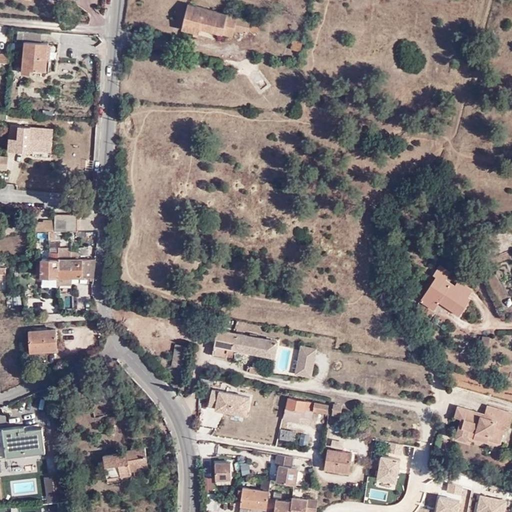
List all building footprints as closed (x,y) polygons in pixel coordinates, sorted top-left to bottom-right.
[(246,33),(249,20),(188,4),(182,29),(193,32),(193,35),(198,36),(200,28),(232,37),(233,30),(246,33)] [(262,24),(249,20),(246,33),(255,38),(262,24)] [(43,32),(18,30),(17,42),(24,42),(41,44),(43,32)] [(300,50),(302,39),(292,37),(289,47),(300,50)] [(41,44),(24,42),(21,72),(31,73),(31,71),(46,72),(48,60),(51,60),(52,45),(41,44)] [(10,54),(0,53),(0,63),(9,63),(10,54)] [(224,60),(211,57),(210,64),(222,67),(224,60)] [(224,60),(222,67),(235,69),(239,70),(241,61),(224,58),(224,60)] [(8,149),(28,150),(28,148),(50,149),(52,126),(18,124),(17,137),(9,137),(8,149)] [(49,156),(50,149),(28,148),(28,150),(27,154),(49,156)] [(0,167),(9,167),(9,153),(0,153),(0,167)] [(38,231),(50,231),(57,231),(61,231),(78,231),(78,215),(56,214),(56,221),(47,220),(47,223),(38,223),(38,231)] [(61,248),(61,239),(57,239),(50,239),(51,250),(59,251),(59,248),(61,248)] [(88,247),(79,247),(79,255),(88,255),(88,247)] [(59,251),(59,258),(58,276),(72,277),(94,278),(96,259),(71,258),(71,248),(61,248),(59,248),(59,251)] [(58,276),(59,258),(43,258),(42,269),(42,276),(58,276)] [(448,305),(445,308),(462,320),(473,304),(470,302),(474,295),(460,285),(456,290),(447,283),(452,276),(440,268),(435,277),(438,280),(426,298),(439,307),(441,305),(443,302),(448,305)] [(42,286),(42,276),(42,269),(35,269),(34,286),(42,286)] [(72,285),(72,277),(58,276),(58,285),(72,285)] [(13,303),(22,303),(21,293),(12,294),(13,303)] [(436,313),(439,307),(426,298),(422,303),(436,313)] [(233,350),(273,357),(276,340),(212,328),(210,337),(216,338),(212,354),(232,358),(233,350)] [(45,348),(45,350),(57,350),(56,330),(30,331),(31,349),(45,348)] [(186,345),(175,344),(173,364),(183,366),(186,345)] [(316,349),(301,346),(295,373),(311,376),(316,349)] [(465,375),(462,386),(506,399),(510,386),(495,382),(494,383),(465,375)] [(213,405),(250,412),(253,398),(216,390),(213,405)] [(290,398),(288,407),(305,411),(306,409),(312,410),(313,402),(290,398)] [(316,402),(314,411),(328,413),(329,405),(316,402)] [(332,413),(340,414),(341,406),(333,405),(332,413)] [(474,439),(488,443),(490,435),(503,439),(506,425),(510,426),(511,419),(511,413),(486,406),(484,414),(483,417),(474,414),(475,411),(457,407),(455,417),(461,419),(456,438),(467,441),(467,437),(468,434),(475,435),(474,439)] [(311,420),(313,410),(312,410),(306,409),(305,411),(288,407),(286,407),(284,418),(301,421),(302,418),(311,420)] [(11,431),(2,432),(2,437),(0,437),(0,452),(4,452),(43,448),(41,428),(19,430),(19,426),(11,427),(11,431)] [(279,427),(279,438),(295,439),(296,428),(279,427)] [(301,432),(299,443),(307,445),(310,433),(301,432)] [(501,446),(503,439),(490,435),(488,443),(501,446)] [(44,453),(43,448),(4,452),(4,456),(44,453)] [(128,454),(105,457),(108,479),(131,475),(131,472),(149,469),(146,449),(128,452),(128,454)] [(324,469),(349,473),(352,453),(327,449),(324,469)] [(293,463),(293,453),(272,453),(272,479),(296,480),(297,463),(293,463)] [(131,475),(108,479),(109,484),(132,480),(132,478),(150,476),(149,469),(131,472),(131,475)] [(56,481),(59,501),(66,500),(65,488),(65,487),(64,480),(56,481)] [(242,505),(266,508),(269,490),(240,486),(239,493),(243,493),(242,505)] [(270,511),(305,511),(307,496),(272,493),(270,511)]
